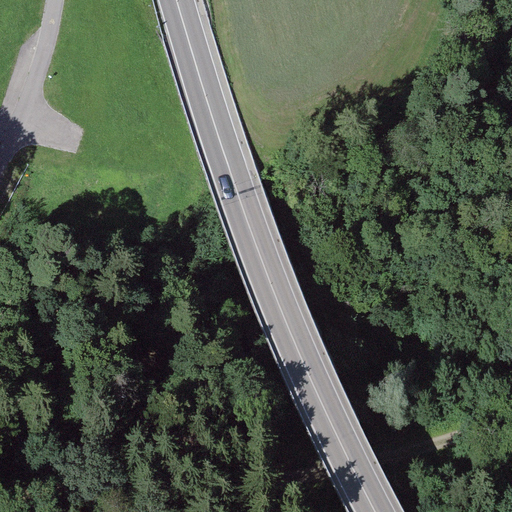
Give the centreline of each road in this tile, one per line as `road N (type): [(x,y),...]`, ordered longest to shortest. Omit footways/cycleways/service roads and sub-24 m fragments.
road 1 (trunk): [(238,194),(305,365),(376,511)]
road 2 (trunk): [(177,0),(238,194)]
